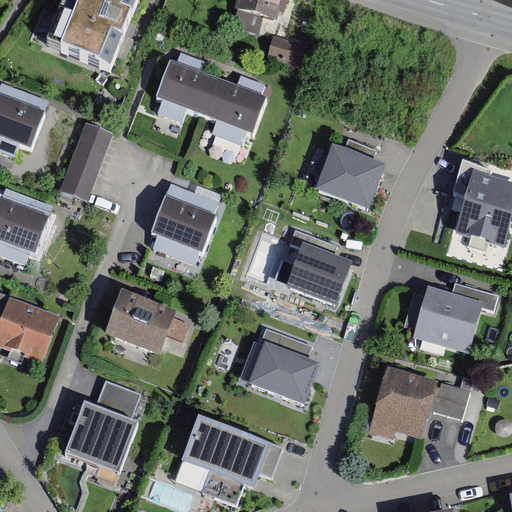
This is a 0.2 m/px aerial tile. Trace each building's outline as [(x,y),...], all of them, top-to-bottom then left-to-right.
[(149,0),(54,0),(50,13),(68,19),(55,58),(121,81),(149,0)] [(270,0),(229,0),(226,10),(261,24),(270,0)] [(305,49),(270,37),(263,58),(297,70),(305,49)] [(211,78),(167,62),(152,103),(196,119),(211,78)] [(264,97),(211,78),(196,119),(249,139),(264,97)] [(59,107),(0,85),(0,157),(15,163),(18,155),(39,162),(59,107)] [(88,195),(115,126),(89,116),(62,184),(88,195)] [(318,144),(302,198),(374,219),(388,171),(370,165),(374,150),(340,140),(337,150),(318,144)] [(496,166),(459,156),(454,176),(467,179),(452,235),(509,250),(511,239),(511,188),(492,183),(496,166)] [(228,210),(175,193),(158,246),(210,263),(228,210)] [(58,216),(0,197),(0,258),(28,267),(30,260),(42,264),(58,216)] [(338,246),(294,228),(286,249),(293,252),(278,287),(334,310),(348,273),(329,266),(338,246)] [(419,293),(407,338),(470,355),(479,321),(493,325),(501,297),(450,284),(446,301),(419,293)] [(173,319),(119,300),(101,340),(158,359),(173,319)] [(58,322),(8,301),(0,319),(0,348),(39,365),(58,322)] [(293,351),(256,336),(250,352),(259,355),(244,391),(288,409),(301,375),(286,369),(293,351)] [(433,391),(380,378),(367,432),(419,445),(433,391)] [(440,387),(432,417),(461,422),(469,395),(440,387)] [(288,483),(302,442),(202,409),(187,451),(229,465),(214,508),(225,511),(244,511),(253,487),(266,492),(271,478),(288,483)] [(78,412),(63,463),(121,479),(135,428),(78,412)] [(160,480),(152,499),(184,511),(191,511),(199,496),(160,480)]
